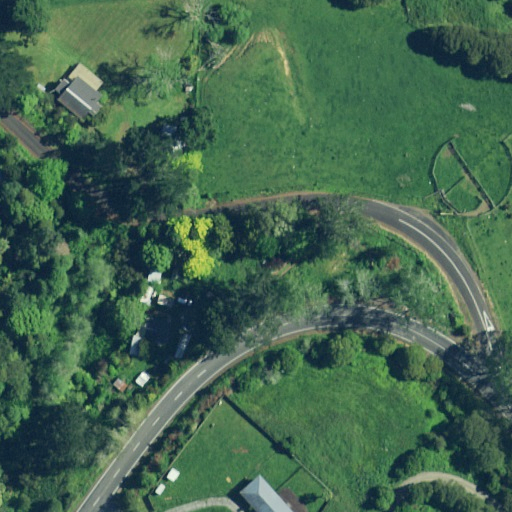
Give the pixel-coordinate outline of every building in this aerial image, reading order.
[(98,104),(103,98),(95,91),(101,84),(80,65),(56,92),(60,96),(57,101),(81,122),(89,113),(93,117),(102,108),(98,104)] [(10,182),(0,166),(0,187),(1,188),(10,182)] [(170,322),(146,317),(142,339),(166,343),(170,322)] [(144,339),(133,337),(129,354),(141,356),(144,339)] [(150,366),(140,378),(147,383),(157,371),(150,366)] [(290,511),(258,476),(239,493),(256,511),(290,511)]
